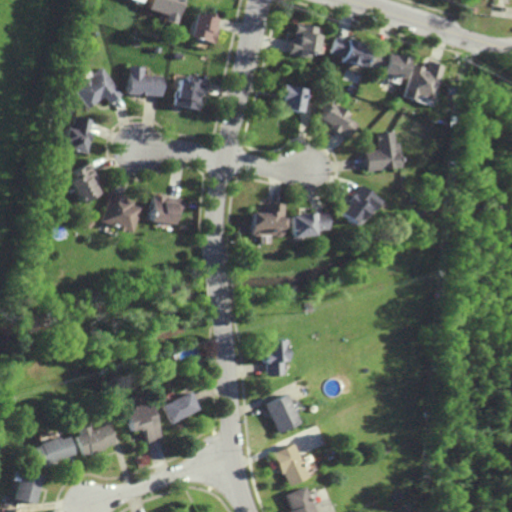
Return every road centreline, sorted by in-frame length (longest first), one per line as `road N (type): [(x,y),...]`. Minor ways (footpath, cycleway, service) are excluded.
road 1 (residential): [(259,0),(223,159),(215,261)]
road 2 (residential): [(218,303),(232,461),(246,511)]
road 3 (residential): [(511,51),(347,0)]
road 4 (residential): [(232,461),(85,505)]
